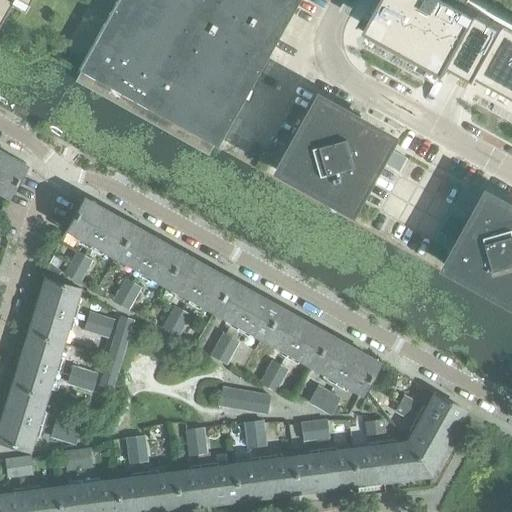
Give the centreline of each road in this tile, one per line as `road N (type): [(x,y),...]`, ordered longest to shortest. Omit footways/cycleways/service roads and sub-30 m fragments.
road 1 (residential): [(511,405),(58,159)]
road 2 (residential): [(431,124),(335,67),(327,50),(346,0)]
road 3 (residential): [(58,159),(0,330)]
